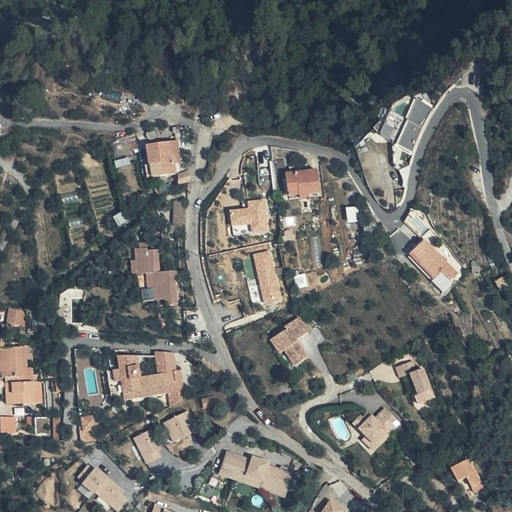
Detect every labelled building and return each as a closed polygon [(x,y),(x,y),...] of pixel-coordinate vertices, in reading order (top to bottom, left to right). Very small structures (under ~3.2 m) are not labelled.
[(434,114),(416,105),(407,125),(408,126),(397,149),(413,156),(422,132),(434,114)] [(408,121),(398,117),(389,140),(399,143),(408,121)] [(177,129),(177,135),(177,141),(189,141),(190,141),(189,132),(182,130),(177,129)] [(110,142),(113,149),(114,154),(137,149),(136,134),(132,135),(110,142)] [(171,163),(170,144),(148,145),(149,166),(150,166),(151,177),(175,177),(174,166),(174,163),(171,163)] [(178,161),(179,158),(178,144),(170,144),(171,163),(174,163),(174,166),(179,166),(178,161)] [(326,188),(324,166),(293,169),(296,194),(306,193),(306,189),(326,188)] [(180,172),(181,182),(191,181),(190,171),(180,172)] [(181,196),(179,219),(190,221),(191,197),(181,196)] [(249,208),(231,209),(233,229),(252,228),(252,234),(270,232),(267,198),(248,200),(249,208)] [(125,215),(132,211),(129,203),(120,208),(125,215)] [(348,207),(349,222),(360,221),(359,207),(348,207)] [(468,272),(435,238),(421,252),(445,277),(453,269),(462,278),(468,272)] [(168,292),(168,298),(181,297),(179,265),(164,266),(162,244),(151,244),(151,242),(143,243),(139,243),(140,254),(141,268),(150,267),(155,267),(156,282),(151,283),(146,283),(147,294),(163,292),(168,292)] [(275,249),(258,252),(269,301),(286,298),(275,249)] [(32,319),(34,301),(16,298),(12,315),(32,319)] [(313,328),(303,314),(289,323),(290,326),(276,336),(285,350),(290,347),(299,362),(311,354),(300,336),(313,328)] [(18,394),(21,393),(39,392),(38,365),(33,366),(32,358),(31,337),(11,338),(12,349),(10,349),(11,367),(18,367),(18,372),(19,384),(18,384),(18,394)] [(5,368),(11,367),(10,349),(12,349),(11,338),(0,338),(0,343),(3,344),(5,368)] [(170,400),(192,388),(189,368),(183,369),(182,362),(183,361),(183,360),(179,342),(162,342),(163,364),(144,368),(143,346),(124,347),(124,360),(117,360),(117,372),(124,372),(125,391),(169,387),(170,400)] [(419,366),(416,357),(399,363),(403,374),(413,371),(424,398),(434,394),(434,387),(426,364),(419,366)] [(211,404),(224,401),(223,391),(210,394),(211,404)] [(388,426),(391,429),(402,418),(389,404),(378,415),(374,412),(362,424),(369,431),(376,438),(388,426)] [(94,405),(80,406),(80,416),(94,415),(94,405)] [(362,424),(374,412),(371,408),(365,414),(363,411),(355,418),(362,424)] [(187,411),(163,424),(173,443),(188,435),(185,431),(188,429),(187,428),(193,425),(187,411)] [(83,426),(90,426),(89,423),(98,422),(97,415),(82,417),(83,426)] [(1,416),(1,432),(18,432),(17,416),(1,416)] [(376,445),(391,429),(388,426),(376,438),(369,431),(366,435),(376,445)] [(151,430),(134,439),(147,465),(160,458),(156,451),(158,451),(156,446),(158,445),(151,430)] [(237,467),(235,472),(266,483),(265,484),(291,493),(300,467),(287,463),(286,465),(274,461),(275,458),(259,453),(258,456),(233,447),(227,463),(237,467)] [(480,482),(484,486),(486,489),(493,484),(469,454),(465,457),(467,460),(449,473),(458,485),(465,479),(472,488),(480,482)] [(191,466),(194,458),(188,455),(186,463),(191,466)] [(203,461),(194,458),(191,466),(200,469),(203,461)] [(225,469),(235,472),(237,467),(227,463),(225,469)] [(95,472),(89,467),(80,478),(85,483),(83,485),(95,495),(96,493),(118,511),(128,501),(122,496),(125,493),(111,482),(110,484),(107,481),(108,479),(97,470),(95,472)] [(476,493),(484,486),(480,482),(472,488),(476,493)] [(352,511),(348,509),(350,507),(336,497),(326,510),(329,511),(352,511)] [(178,511),(169,509),(170,505),(158,501),(154,511),(178,511)]
